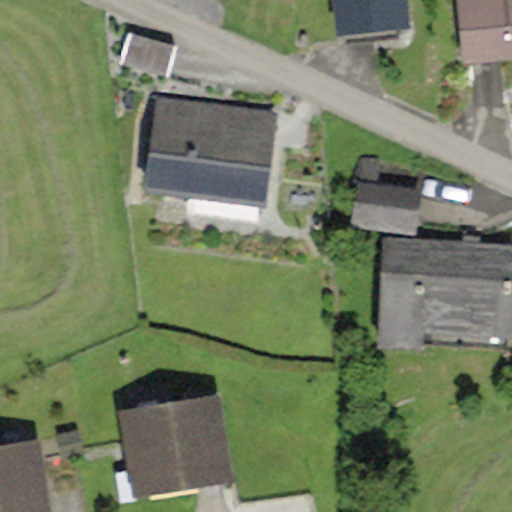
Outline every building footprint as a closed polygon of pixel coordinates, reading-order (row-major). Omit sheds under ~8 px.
[(409,39),(405,0),(333,0),(337,45),(409,39)] [(511,1),(460,7),(467,72),(511,67),(511,1)] [(276,117),(161,104),(149,206),(264,219),(276,117)] [(423,193),(359,183),(351,230),(415,241),(423,193)] [(511,321),(511,257),(388,249),(382,359),(426,362),(427,345),(510,350),(511,321)] [(222,401),(118,415),(130,500),(233,486),(222,401)] [(81,435),(58,440),(64,464),(87,459),(81,435)] [(45,511),(35,450),(0,456),(0,511),(45,511)]
